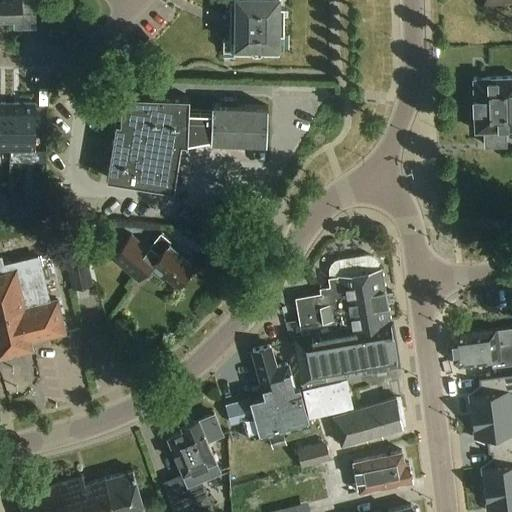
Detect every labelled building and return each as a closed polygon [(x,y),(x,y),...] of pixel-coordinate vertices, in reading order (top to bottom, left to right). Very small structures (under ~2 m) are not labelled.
[(35,8),(35,0),(0,0),(0,22),(21,22),(21,8),(35,8)] [(229,0),(229,12),(284,13),(285,5),(280,5),(280,0),(229,0)] [(284,26),(284,13),(229,12),(229,25),(284,26)] [(284,34),(284,26),(229,25),(229,38),(279,39),(279,34),(284,34)] [(279,39),(229,38),(229,39),(223,39),(223,50),(233,51),(279,52),(279,39)] [(511,76),(474,79),(476,131),(483,131),(484,131),(484,146),(507,145),(506,130),(511,129),(511,76)] [(115,121),(106,178),(173,189),(174,180),(181,141),(187,142),(195,140),(211,137),(211,140),(267,142),(268,105),(237,104),(237,98),(220,97),(220,104),(212,103),(212,111),(197,111),(197,112),(189,110),(189,97),(121,94),(120,122),(115,121)] [(10,102),(0,102),(0,148),(10,148),(10,102)] [(10,148),(35,148),(35,102),(10,102),(10,148)] [(52,181),(51,190),(60,192),(62,182),(52,181)] [(13,202),(13,215),(44,214),(44,208),(34,208),(34,202),(13,202)] [(49,257),(64,253),(70,252),(69,248),(62,219),(41,224),(49,257)] [(169,242),(159,233),(146,249),(130,235),(111,259),(137,281),(148,267),(162,279),(165,275),(177,284),(178,283),(181,284),(185,279),(184,276),(193,264),(168,243),(169,242)] [(84,244),(69,248),(70,252),(64,253),(72,289),(93,285),(84,244)] [(369,255),(364,255),(339,259),(334,261),(331,264),(329,269),(329,273),(329,277),(328,278),(330,287),(320,288),(320,294),(316,295),(318,305),(297,309),(302,338),(294,339),(302,389),(301,389),(307,418),(351,408),(345,379),(340,380),(339,373),(396,363),(386,302),(392,301),(390,292),(384,293),(380,268),(378,269),(378,265),(376,260),(373,257),(369,255)] [(0,359),(23,354),(2,266),(0,258),(0,257),(0,359)] [(57,300),(50,301),(40,257),(22,261),(2,266),(23,354),(34,351),(31,340),(65,332),(57,300)] [(53,265),(43,267),(45,278),(56,276),(53,265)] [(299,320),(286,322),(291,340),(302,338),(299,320)] [(493,366),(511,363),(511,327),(451,335),(454,359),(460,364),(492,360),(493,366)] [(274,367),(269,346),(252,350),(265,396),(226,406),(231,424),(242,420),(247,439),(308,423),(298,388),(292,389),(286,364),(274,367)] [(481,392),(469,394),(472,416),(511,410),(511,401),(511,391),(511,390),(511,372),(479,377),(481,392)] [(399,399),(394,398),(332,416),(341,445),(400,428),(403,421),(399,399)] [(511,410),(472,416),(474,438),(486,436),(488,452),(492,451),(492,450),(511,447),(511,410)] [(183,474),(163,483),(175,511),(204,511),(212,509),(200,481),(220,472),(215,461),(206,440),(222,433),(214,413),(181,426),(183,431),(168,438),(183,474)] [(269,437),(272,449),(287,445),(284,433),(269,437)] [(297,449),(301,467),(330,459),(326,441),(297,449)] [(493,465),(482,466),(484,488),(511,484),(511,447),(492,450),(492,451),(493,465)] [(404,463),(401,451),(352,461),(358,490),(410,480),(406,462),(404,463)] [(145,511),(133,470),(85,484),(82,476),(17,495),(21,511),(145,511)] [(511,511),(511,484),(484,488),(487,510),(499,508),(499,511),(511,511)]
